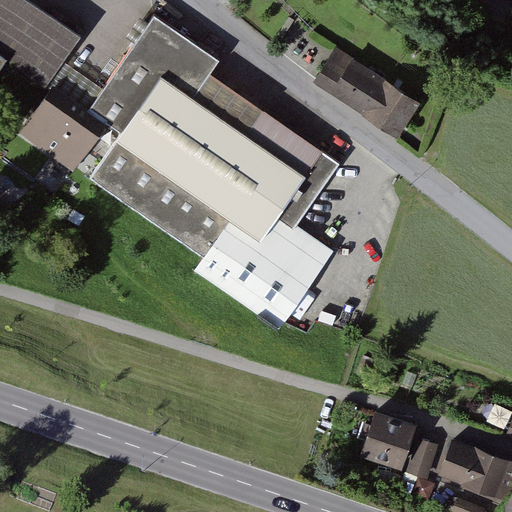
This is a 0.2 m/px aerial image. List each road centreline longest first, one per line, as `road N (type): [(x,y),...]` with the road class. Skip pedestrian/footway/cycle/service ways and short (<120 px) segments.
road 1 (residential): [(511,248),(222,33),(192,0)]
road 2 (secondary): [(327,511),(0,402)]
